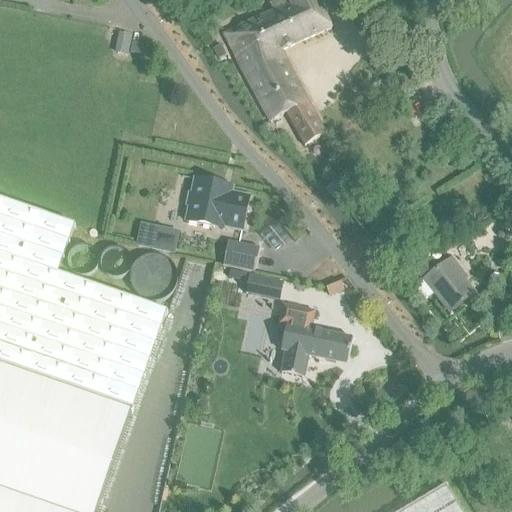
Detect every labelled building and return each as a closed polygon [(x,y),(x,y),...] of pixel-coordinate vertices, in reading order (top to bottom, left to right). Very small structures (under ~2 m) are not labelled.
[(225,37),(242,72),(280,52),(281,55),(329,31),(315,0),(284,0),(269,7),(272,16),(225,37)] [(131,37),(119,35),(115,55),(127,58),(131,37)] [(132,44),(130,54),(144,57),(146,47),(132,44)] [(221,47),(213,51),(217,61),(226,57),(221,47)] [(323,138),(281,55),(280,52),(242,72),(267,125),(284,117),(302,148),(323,138)] [(344,179),(328,193),(348,214),(375,189),(360,171),(347,183),(344,179)] [(189,197),(186,211),(188,211),(184,226),(226,235),(226,232),(242,236),(249,201),(220,195),(222,188),(195,183),(192,197),(189,197)] [(97,511),(166,314),(57,277),(74,228),(0,202),(0,511),(97,511)] [(448,218),(438,222),(443,233),(453,229),(448,218)] [(141,226),(136,249),(151,252),(175,257),(180,234),(141,226)] [(390,232),(374,240),(384,260),(400,252),(390,232)] [(258,251),(228,245),(223,270),(253,275),(258,251)] [(449,316),(474,297),(458,277),(460,275),(451,262),(435,274),(429,266),(419,273),(426,282),(424,283),(449,316)] [(230,272),(229,281),(244,284),(246,276),(230,272)] [(249,278),(246,296),(279,303),(283,285),(249,278)] [(341,285),(326,291),(329,299),(344,293),(341,285)] [(306,377),(310,355),(350,364),(356,338),(313,329),(317,310),(285,304),(281,323),(289,325),(283,349),(288,350),(283,372),(306,377)] [(456,511),(443,490),(406,511),(456,511)]
